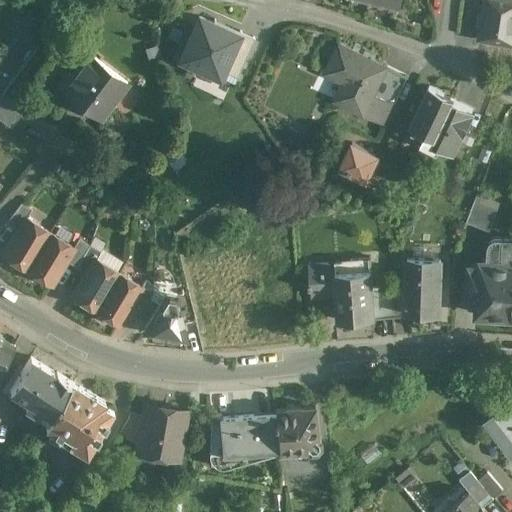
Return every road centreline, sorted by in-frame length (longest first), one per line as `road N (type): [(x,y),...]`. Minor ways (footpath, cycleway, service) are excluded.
road 1 (residential): [(511,355),(222,378),(142,372),(75,348),(0,305)]
road 2 (residential): [(444,56),(329,12),(265,0)]
